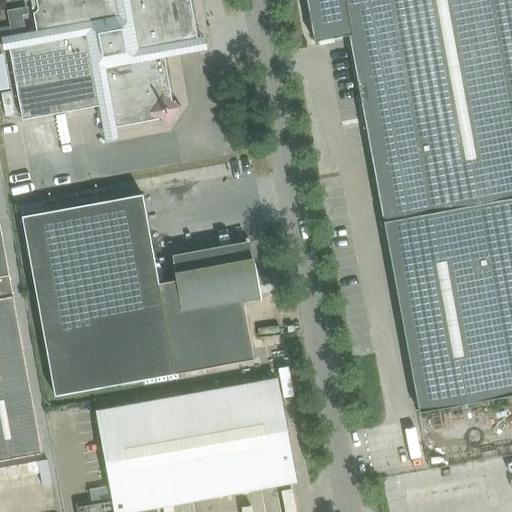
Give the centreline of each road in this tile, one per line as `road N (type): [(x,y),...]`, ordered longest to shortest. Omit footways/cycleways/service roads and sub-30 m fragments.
road 1 (unclassified): [(347,511),(251,0)]
road 2 (unknown): [(338,464),(383,447),(392,419),(316,64)]
